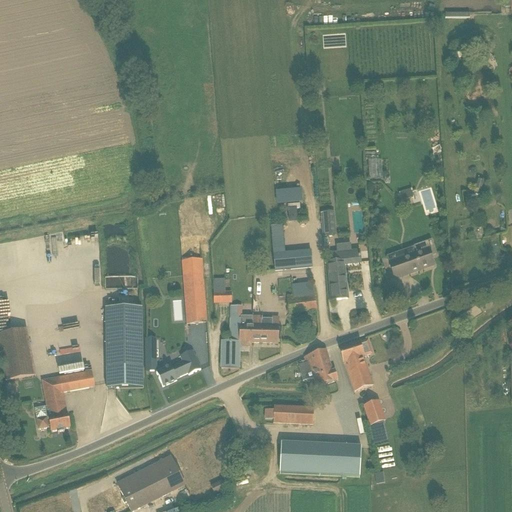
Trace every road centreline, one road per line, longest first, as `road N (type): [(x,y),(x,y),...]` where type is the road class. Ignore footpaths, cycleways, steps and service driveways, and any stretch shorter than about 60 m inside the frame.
road 1 (unclassified): [(0,478),(52,463),(293,356),(511,277)]
road 2 (track): [(140,197),(91,217),(97,294)]
